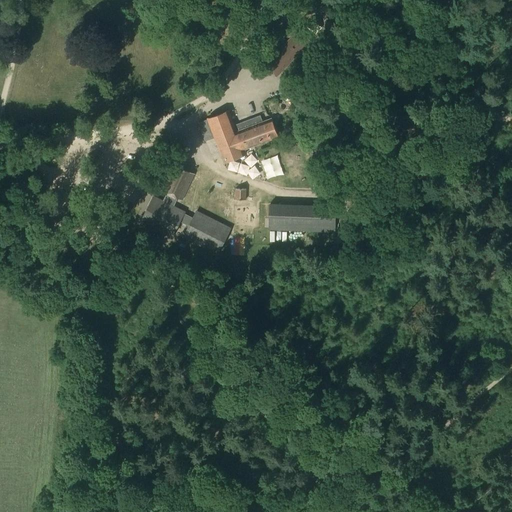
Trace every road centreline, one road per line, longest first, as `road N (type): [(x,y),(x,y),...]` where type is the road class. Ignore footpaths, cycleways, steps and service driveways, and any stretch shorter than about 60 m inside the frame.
road 1 (track): [(14,138),(79,224),(165,285),(213,368),(361,486),(382,480),(511,368)]
road 2 (track): [(159,122),(293,86),(357,112),(511,119)]
road 3 (track): [(385,116),(470,160),(511,259)]
road 4 (track): [(159,122),(218,84),(246,46),(263,0)]
